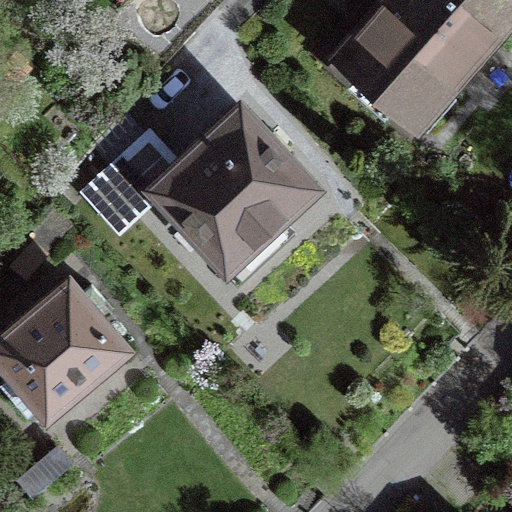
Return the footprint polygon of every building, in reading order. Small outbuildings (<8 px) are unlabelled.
[(358,0),(326,0),(344,16),(358,0)] [(511,0),(382,0),(337,52),(414,120),(510,11),(511,11),(511,0)] [(119,219),(160,184),(227,258),(273,216),(275,218),(284,218),(305,198),(306,189),(304,187),(310,182),(240,106),(177,165),(148,134),(90,188),(119,219)] [(124,342),(69,278),(0,335),(0,352),(47,407),(124,342)] [(18,476),(33,492),(70,458),(56,442),(18,476)]
